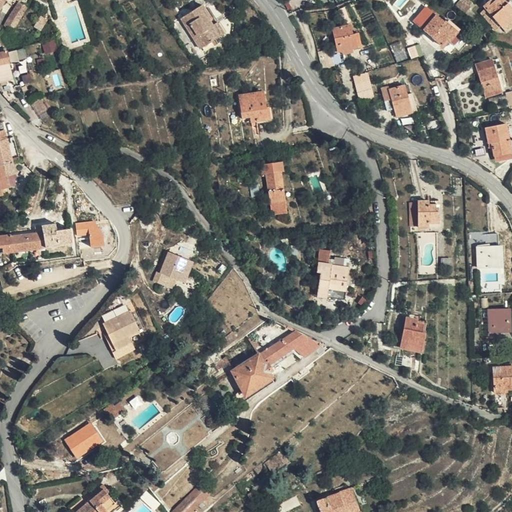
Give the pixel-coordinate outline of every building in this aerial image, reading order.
[(20,0),(12,13),(7,24),(14,28),(32,0),(31,0),(20,0)] [(500,0),(494,7),(490,4),(482,11),(490,20),(499,30),(501,32),(511,21),(511,12),(500,0)] [(464,2),(460,8),(469,16),(474,10),(464,2)] [(206,22),(208,21),(211,19),(202,5),(181,18),(201,48),(219,37),(211,25),(209,27),(206,22)] [(47,20),(41,16),(34,26),(41,30),(47,20)] [(440,18),(429,31),(444,46),(450,40),(454,43),(461,34),(448,22),(446,24),(440,18)] [(499,30),(490,20),(486,24),(496,33),(499,30)] [(511,30),(511,21),(501,32),(506,36),(511,30)] [(216,22),(211,25),(219,37),(224,33),(216,22)] [(351,24),(333,28),(338,52),(363,47),(360,32),(353,34),(351,24)] [(42,45),(45,54),(57,50),(54,41),(42,45)] [(12,63),(20,61),(18,50),(9,53),(11,61),(12,63)] [(4,53),(3,51),(0,51),(0,63),(11,61),(9,53),(9,51),(4,53)] [(493,62),(476,68),(486,98),(502,93),(493,62)] [(354,75),(357,99),(372,97),(369,73),(354,75)] [(412,111),(413,115),(418,114),(412,93),(408,94),(406,88),(392,91),(391,88),(385,89),(388,102),(394,100),(397,115),(412,111)] [(256,114),(256,120),(270,118),(269,106),(265,106),(263,89),(238,93),(242,116),(250,115),(256,114)] [(398,119),(413,115),(412,111),(397,115),(398,119)] [(0,149),(10,147),(6,127),(0,128),(0,149)] [(493,153),(495,161),(511,158),(509,144),(506,129),(485,133),(487,148),(492,147),(493,153)] [(0,161),(13,158),(10,147),(0,149),(0,161)] [(0,174),(15,171),(13,158),(0,161),(0,174)] [(286,161),(264,163),(264,173),(268,172),(270,201),(286,200),(283,172),(287,171),(286,161)] [(17,178),(15,171),(0,174),(0,192),(0,191),(0,186),(13,184),(12,179),(17,178)] [(257,174),(250,174),(251,183),(249,183),(250,194),(259,193),(257,174)] [(286,200),(270,201),(271,209),(287,208),(286,200)] [(421,205),(422,207),(422,231),(422,232),(440,232),(440,205),(421,205)] [(93,217),(79,220),(81,234),(83,234),(83,239),(94,237),(94,233),(95,232),(93,217)] [(37,230),(12,232),(0,230),(0,242),(4,242),(4,249),(13,248),(74,242),(72,228),(57,229),(56,221),(37,223),(37,230)] [(478,236),(478,251),(492,251),(491,236),(478,236)] [(175,276),(186,256),(167,246),(157,267),(175,276)] [(319,247),(317,261),(322,262),(320,276),(329,278),(325,297),(343,300),(349,267),(327,263),(330,249),(319,247)] [(492,251),(478,251),(479,271),(503,271),(503,251),(492,251)] [(191,258),(186,256),(175,276),(180,279),(191,258)] [(329,263),(346,266),(347,259),(330,256),(329,263)] [(329,278),(320,276),(317,289),(322,297),(325,297),(329,278)] [(112,350),(130,342),(127,336),(137,331),(128,310),(101,323),(105,332),(102,334),(109,351),(112,350)] [(490,341),(500,341),(511,340),(510,314),(501,314),(501,312),(489,313),(490,341)] [(400,351),(413,354),(415,342),(416,328),(413,328),(414,323),(406,321),(400,351)] [(415,342),(413,354),(420,356),(424,337),(421,337),(423,330),(416,328),(415,342)] [(234,330),(222,338),(226,344),(239,337),(234,330)] [(301,357),(320,343),(294,331),(257,354),(267,371),(270,368),(268,364),(293,347),(301,357)] [(133,350),(130,342),(112,350),(115,358),(133,350)] [(257,354),(232,370),(248,397),(273,382),(267,371),(257,354)] [(217,368),(227,362),(224,356),(214,363),(217,368)] [(511,368),(494,370),(495,396),(509,395),(509,392),(511,391),(511,368)] [(123,411),(122,408),(119,404),(107,413),(112,419),(123,411)] [(87,426),(68,440),(73,448),(92,435),(87,426)] [(281,449),(272,456),(278,465),(287,459),(281,449)] [(201,483),(173,511),(190,511),(210,492),(201,483)] [(104,511),(113,505),(105,495),(107,494),(100,486),(88,495),(90,498),(73,511),(104,511)] [(360,511),(358,503),(353,488),(317,500),(319,505),(320,510),(316,511),(360,511)]
